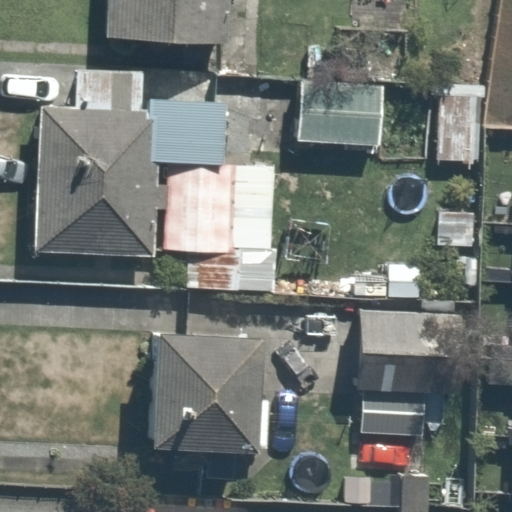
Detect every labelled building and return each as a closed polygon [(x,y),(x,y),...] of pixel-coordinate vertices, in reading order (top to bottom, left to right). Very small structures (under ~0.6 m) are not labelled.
[(86,0),(85,20),(210,28),(211,0),(86,0)] [(379,41),(286,39),(284,134),(377,136),(379,41)] [(129,63),(56,59),(55,95),(27,94),(19,237),(128,244),(133,148),(209,152),(213,90),(128,85),(129,63)] [(470,67),(426,66),(425,163),(468,164),(470,67)] [(511,127),(483,126),(479,203),(511,204),(511,127)] [(467,189),(420,187),(417,240),(465,242),(467,189)] [(447,306),(339,302),(336,382),(445,386),(447,306)] [(231,314),(131,310),(126,422),(226,427),(231,314)] [(223,511),(223,507),(126,501),(125,511),(223,511)]
